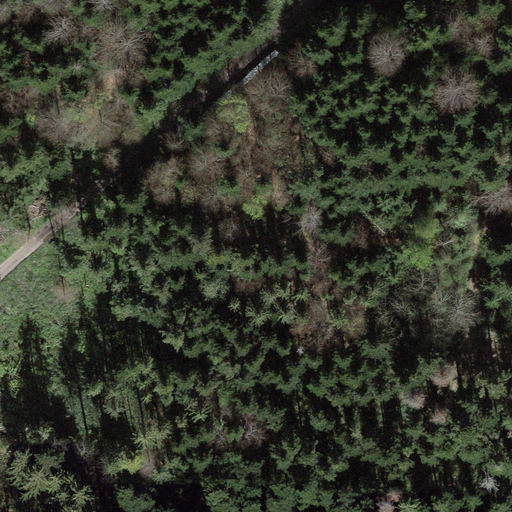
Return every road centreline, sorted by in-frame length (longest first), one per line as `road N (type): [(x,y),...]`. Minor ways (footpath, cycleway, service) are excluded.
road 1 (track): [(302,0),(0,261)]
road 2 (track): [(423,511),(468,317),(511,174)]
